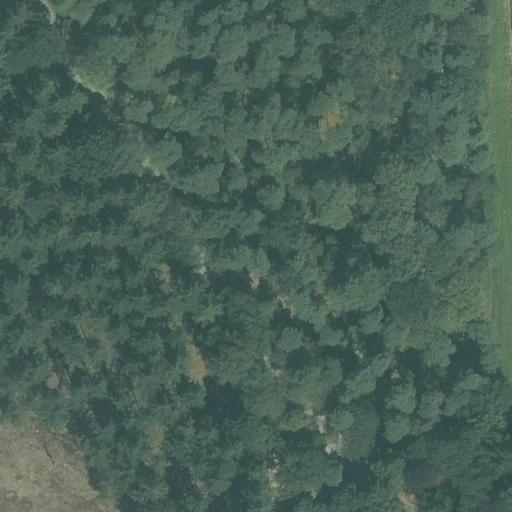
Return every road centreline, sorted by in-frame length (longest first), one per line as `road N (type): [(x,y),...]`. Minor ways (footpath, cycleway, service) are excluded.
road 1 (unclassified): [(341,454),(275,380),(32,0)]
road 2 (unclassified): [(341,454),(511,439)]
